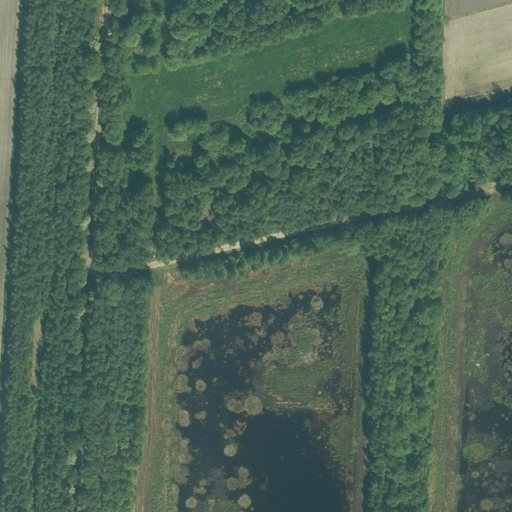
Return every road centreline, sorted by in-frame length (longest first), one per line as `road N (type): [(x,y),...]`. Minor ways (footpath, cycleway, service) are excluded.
road 1 (track): [(77,511),(106,0)]
road 2 (track): [(91,273),(511,173)]
